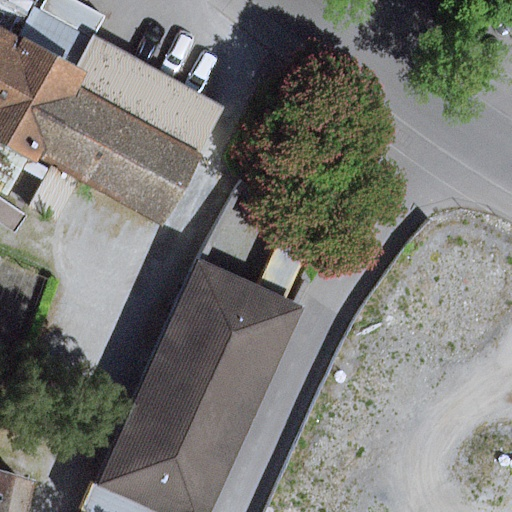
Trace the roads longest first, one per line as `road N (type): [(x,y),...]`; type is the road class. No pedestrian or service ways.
road 1 (residential): [(235,511),(331,310),(452,113)]
road 2 (tertiary): [(305,0),(452,113)]
